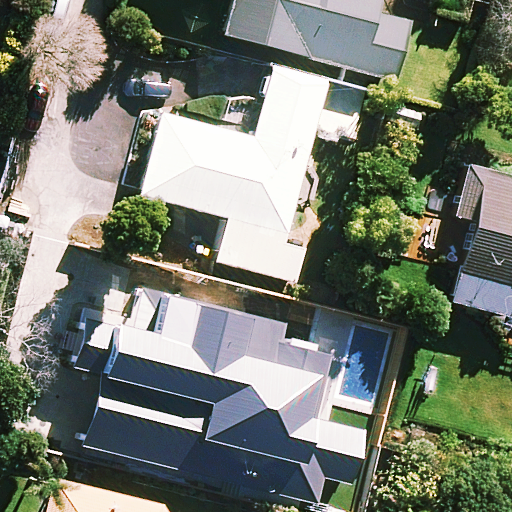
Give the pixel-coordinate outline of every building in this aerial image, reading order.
[(221,0),(213,31),(384,79),(400,21),(364,11),(367,0),(221,0)] [(316,78),(259,63),(240,134),(147,110),(125,196),(215,220),(205,260),(284,281),(293,246),(273,241),(316,78)] [(360,103),(330,95),(319,137),(348,145),(360,103)] [(511,177),(458,165),(446,214),(456,217),(436,299),(511,317),(511,316),(511,177)] [(160,511),(157,505),(45,477),(36,511),(160,511)]
